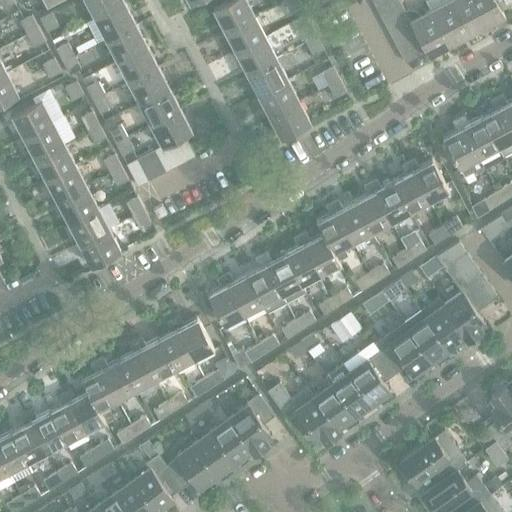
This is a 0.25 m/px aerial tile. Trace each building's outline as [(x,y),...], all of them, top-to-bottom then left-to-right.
[(121,0),(84,0),(93,17),(122,1),(121,0)] [(243,0),(227,0),(212,8),(223,30),(252,15),(243,0)] [(298,0),(283,0),(290,12),(302,5),(298,0)] [(385,0),(373,6),(378,16),(400,4),(397,0),(385,0)] [(423,0),(429,10),(427,10),(446,45),(465,35),(446,0),(447,0),(423,0)] [(447,0),(446,0),(465,35),(484,25),(470,0),(447,0)] [(470,0),(484,25),(490,22),(503,15),(498,6),(497,7),(493,0),(470,0)] [(122,1),(93,17),(104,37),(133,22),(122,1)] [(400,4),(378,16),(383,25),(405,14),(403,10),(400,4)] [(404,9),(403,10),(405,14),(408,20),(409,23),(414,33),(419,42),(424,51),(426,56),(446,45),(427,10),(419,15),(418,14),(418,13),(417,12),(416,12),(415,11),(415,10),(414,10),(413,9),(412,9),(411,9),(410,9),(409,9),(408,9),(407,9),(406,9),(405,9),(404,9)] [(51,12),(39,18),(46,31),(58,25),(51,12)] [(31,14),(19,20),(27,35),(37,29),(39,28),(31,14)] [(405,14),(383,25),(388,35),(409,23),(408,20),(405,14)] [(252,15),(223,30),(234,51),(263,36),(252,15)] [(133,22),(104,37),(115,59),(144,43),(133,22)] [(310,22),(298,28),(305,41),(317,35),(310,22)] [(409,23),(388,35),(393,44),(414,33),(409,23)] [(37,29),(27,35),(33,46),(42,40),(45,39),(39,28),(37,29)] [(414,33),(393,44),(398,53),(419,42),(414,33)] [(317,35),(305,41),(312,54),(324,48),(317,35)] [(263,36),(234,51),(245,72),(274,57),(263,36)] [(94,37),(75,46),(78,52),(96,42),(94,37)] [(419,42),(398,53),(403,63),(424,51),(419,42)] [(65,43),(55,48),(61,60),(71,55),(65,43)] [(144,43),(115,59),(126,80),(155,65),(144,43)] [(71,55),(61,60),(68,73),(78,68),(71,55)] [(52,58),(42,63),(48,76),(58,71),(61,70),(54,57),(52,58)] [(274,57),(245,72),(256,93),(285,78),(274,57)] [(333,64),(321,71),(328,84),(339,78),(333,64)] [(155,65),(126,80),(137,101),(166,86),(155,65)] [(6,73),(0,75),(0,103),(15,96),(18,94),(15,90),(6,73)] [(285,78),(256,93),(267,115),(296,100),(285,78)] [(339,78),(328,84),(334,97),(343,92),(346,90),(339,78)] [(95,81),(85,86),(91,98),(101,93),(95,81)] [(74,82),(65,87),(71,99),(81,94),(74,82)] [(166,86),(137,101),(148,122),(178,107),(166,86)] [(502,92),(494,96),(511,131),(511,98),(507,101),(502,92)] [(101,93),(91,98),(98,111),(108,106),(101,93)] [(480,115),(479,116),(496,146),(498,145),(503,155),(511,149),(511,131),(494,96),(489,99),(494,108),(482,115),(481,113),(480,114),(480,115)] [(15,113),(10,115),(15,125),(22,137),(50,122),(39,100),(15,113)] [(296,100),(267,115),(279,137),(308,122),(296,100)] [(178,107),(148,122),(160,145),(163,144),(172,140),(182,134),(181,134),(189,129),(178,107)] [(89,111),(80,116),(87,130),(96,125),(89,111)] [(463,112),(455,117),(477,157),(478,156),(483,166),(503,156),(503,155),(498,145),(496,146),(479,116),(468,122),(463,112)] [(50,122),(22,137),(33,158),(62,143),(73,137),(62,116),(50,122)] [(443,133),(442,134),(459,167),(460,167),(464,175),(472,171),(476,172),(482,169),(483,166),(478,156),(477,157),(455,117),(451,119),(456,128),(444,135),(443,133)] [(118,124),(108,129),(114,141),(123,135),(118,124)] [(96,125),(87,130),(93,141),(102,136),(96,125)] [(182,134),(172,140),(183,161),(193,156),(182,134)] [(123,135),(114,141),(121,154),(130,149),(123,135)] [(172,140),(163,144),(174,166),(183,161),(172,140)] [(62,143),(33,158),(44,179),(73,164),(62,143)] [(160,145),(153,149),(164,171),(174,166),(163,144),(160,145)] [(153,149),(144,154),(155,176),(164,171),(153,149)] [(144,154),(134,159),(146,180),(155,176),(144,154)] [(112,155),(102,160),(109,172),(118,167),(112,155)] [(413,156),(405,161),(427,200),(428,200),(429,201),(430,200),(430,199),(447,190),(448,191),(449,190),(431,157),(430,158),(431,159),(418,166),(413,156)] [(134,159),(125,164),(136,186),(146,180),(134,159)] [(392,180),(391,180),(407,211),(409,210),(410,211),(411,211),(410,209),(427,200),(405,161),(401,163),(406,172),(394,179),(393,178),(392,178),(392,180)] [(73,164),(44,179),(55,201),(84,185),(73,164)] [(118,167),(109,172),(115,185),(125,179),(118,167)] [(459,167),(453,171),(457,179),(464,175),(460,167),(459,167)] [(375,176),(367,181),(388,221),(390,220),(391,221),(392,221),(391,219),(407,211),(391,180),(380,186),(375,176)] [(511,182),(511,180),(496,190),(497,191),(502,199),(511,192),(511,182)] [(354,200),(353,201),(369,231),(371,230),(388,221),(367,181),(363,183),(368,193),(356,199),(355,198),(353,199),(354,200)] [(84,185),(55,201),(66,222),(95,206),(84,185)] [(496,190),(481,199),(482,200),(487,208),(490,206),(500,200),(502,199),(497,191),(496,190)] [(134,197),(125,202),(131,215),(141,210),(134,197)] [(337,197),(329,201),(350,241),(352,240),(362,235),(366,243),(376,238),(371,230),(369,231),(353,201),(342,207),(337,197)] [(317,218),(315,219),(322,232),(328,242),(329,241),(338,259),(347,254),(343,245),(350,241),(329,201),(324,204),(329,213),(317,219),(317,218)] [(161,204),(153,208),(157,217),(166,213),(161,204)] [(95,206),(66,222),(77,243),(106,228),(95,206)] [(511,206),(505,210),(500,213),(508,225),(511,222),(511,206)] [(141,210),(131,215),(138,227),(147,222),(141,210)] [(490,220),(480,226),(489,239),(490,239),(509,227),(508,225),(500,213),(490,220)] [(456,215),(441,224),(442,226),(447,234),(459,227),(462,225),(456,215)] [(441,224),(427,233),(428,234),(434,243),(446,235),(447,234),(442,226),(441,224)] [(106,228),(77,243),(89,265),(94,262),(97,260),(118,249),(106,228)] [(305,229),(297,233),(318,273),(319,273),(320,274),(322,273),(321,272),(338,263),(339,264),(341,263),(338,259),(329,241),(328,242),(322,232),(310,239),(305,229)] [(285,250),(283,251),(284,253),(300,283),(301,282),(318,273),(297,233),(292,236),(297,245),(285,252),(285,250)] [(406,247),(404,248),(405,249),(410,258),(422,250),(425,248),(420,238),(406,247)] [(458,239),(436,254),(442,263),(444,266),(466,251),(458,239)] [(404,248),(391,257),(392,257),(397,266),(409,258),(410,258),(405,249),(404,248)] [(266,249),(260,253),(286,301),(305,291),(301,282),(300,283),(284,253),(272,259),(266,249)] [(466,251),(444,266),(452,277),(474,261),(466,251)] [(246,271),(262,303),(267,311),(286,301),(260,253),(254,256),(259,266),(247,272),(246,271)] [(436,254),(435,253),(421,263),(428,273),(442,263),(436,254)] [(474,261),(452,277),(460,288),(482,273),(474,261)] [(383,262),(368,271),(368,272),(374,281),(387,273),(389,271),(383,262)] [(228,270),(223,273),(244,314),(245,314),(244,312),(262,303),(246,271),(245,271),(245,273),(233,279),(228,270)] [(407,273),(399,278),(404,285),(405,286),(417,279),(413,273),(411,270),(407,273)] [(368,271),(354,280),(355,281),(361,290),(373,282),(374,281),(368,272),(368,271)] [(208,291),(207,292),(224,325),(226,324),(225,323),(243,313),(243,315),(244,314),(223,273),(216,276),(221,286),(209,292),(208,291)] [(482,273),(460,288),(461,290),(462,289),(469,299),(470,298),(487,286),(490,284),(482,273)] [(387,286),(381,289),(382,289),(388,299),(388,300),(405,288),(405,286),(404,285),(399,278),(387,286)] [(470,298),(469,299),(477,310),(498,295),(490,284),(487,286),(470,298)] [(346,286),(333,294),(333,295),(339,304),(351,296),(352,295),(346,286)] [(381,289),(362,302),(369,312),(388,299),(382,289),(381,289)] [(461,290),(444,302),(466,334),(465,334),(468,338),(468,337),(481,328),(479,325),(485,320),(484,319),(484,320),(477,310),(469,299),(462,289),(461,290)] [(333,294),(318,303),(319,304),(324,313),(338,304),(339,304),(333,295),(333,294)] [(438,295),(420,307),(426,315),(448,346),(465,334),(466,334),(444,302),(438,295)] [(420,307),(403,319),(408,327),(431,359),(448,346),(426,315),(420,307)] [(308,309),(295,318),(295,319),(301,328),(315,319),(309,310),(308,309)] [(351,313),(336,322),(345,335),(360,326),(351,313)] [(179,315),(173,318),(194,358),(195,360),(198,358),(197,357),(211,349),(212,351),(215,350),(197,316),(195,317),(195,318),(183,324),(179,315)] [(160,335),(158,336),(176,370),(178,369),(177,367),(194,358),(173,318),(167,321),(172,330),(160,336),(160,335)] [(295,318),(281,327),(282,328),(287,336),(301,328),(295,319),(295,318)] [(403,319),(373,341),(379,349),(395,372),(407,364),(412,371),(411,371),(412,373),(431,359),(408,327),(403,319)] [(272,332),(258,341),(259,342),(265,351),(278,342),(273,333),(272,332)] [(313,333),(301,341),(306,349),(318,342),(313,333)] [(141,335),(135,338),(157,380),(159,379),(158,377),(174,369),(175,371),(176,370),(158,336),(157,337),(157,338),(146,344),(141,335)] [(122,355),(119,356),(120,357),(138,390),(141,396),(160,386),(157,380),(135,338),(129,341),(134,350),(122,356),(122,355)] [(243,347),(232,352),(232,354),(239,367),(251,359),(265,351),(259,342),(258,341),(245,350),(243,347)] [(301,341),(289,349),(294,357),(306,349),(301,341)] [(349,370),(365,393),(371,402),(390,388),(389,387),(384,380),(395,372),(379,349),(367,357),(349,370)] [(103,355),(97,358),(119,400),(120,399),(119,398),(136,389),(137,391),(138,390),(120,357),(107,364),(103,355)] [(217,368),(204,377),(210,386),(223,377),(234,370),(226,356),(214,362),(217,368)] [(83,375),(80,376),(88,389),(98,409),(101,415),(110,410),(107,404),(116,400),(117,401),(119,400),(97,358),(90,362),(95,370),(84,376),(83,375)] [(343,361),(325,374),(331,383),(335,388),(353,414),(371,402),(365,393),(349,370),(343,361)] [(204,377),(191,385),(196,394),(210,386),(204,377)] [(279,380),(267,389),(283,412),(293,405),(317,439),(316,439),(317,440),(323,436),(325,439),(339,429),(337,426),(336,427),(314,395),(307,385),(291,397),(279,380)] [(314,395),(336,427),(337,426),(353,414),(335,388),(331,383),(314,395)] [(493,398),(486,403),(487,404),(498,418),(486,426),(495,439),(503,450),(511,443),(511,396),(504,385),(491,394),(493,398)] [(71,387),(63,391),(84,431),(85,430),(101,422),(102,423),(105,422),(101,415),(98,409),(88,389),(75,396),(71,387)] [(49,407),(48,408),(65,441),(66,441),(67,442),(70,448),(89,438),(85,430),(84,431),(63,391),(57,394),(62,403),(50,409),(49,407)] [(181,391),(168,400),(173,409),(187,400),(181,391)] [(248,403),(230,415),(252,447),(252,448),(254,451),(268,441),(265,438),(271,434),(271,432),(270,433),(263,423),(275,415),(258,392),(246,400),(248,403)] [(209,399),(197,407),(201,413),(202,416),(215,408),(209,399)] [(168,400),(154,409),(160,418),(173,409),(168,400)] [(197,407),(185,415),(190,423),(202,416),(201,413),(197,407)] [(32,408),(25,411),(47,451),(63,442),(64,444),(67,442),(66,441),(65,441),(48,408),(46,409),(47,410),(36,416),(32,408)] [(11,426),(9,427),(15,439),(27,461),(43,453),(44,454),(47,452),(47,451),(25,411),(19,414),(24,422),(15,427),(12,428),(11,426)] [(144,414),(131,423),(137,432),(150,423),(144,414)] [(230,415),(212,428),(214,430),(230,453),(235,460),(252,448),(252,447),(230,415)] [(131,423),(118,432),(123,441),(137,432),(131,423)] [(0,456),(8,471),(9,471),(15,467),(16,467),(24,463),(25,464),(28,463),(27,461),(15,439),(9,427),(8,428),(10,430),(0,434),(0,456)] [(212,428),(195,441),(196,442),(212,465),(217,472),(235,460),(230,453),(214,430),(212,428)] [(402,463),(398,466),(408,480),(412,477),(414,481),(434,467),(442,478),(457,468),(457,469),(467,461),(444,429),(400,460),(402,463)] [(107,438),(94,447),(99,456),(113,447),(107,438)] [(495,439),(484,447),(497,464),(507,457),(503,450),(495,439)] [(178,455),(166,463),(183,486),(194,478),(198,484),(197,485),(198,486),(217,472),(212,465),(196,442),(195,441),(176,454),(178,455)] [(94,447),(80,456),(86,464),(99,456),(94,447)] [(149,466),(132,479),(153,509),(154,510),(173,497),(172,496),(171,495),(183,486),(166,463),(158,452),(145,461),(149,466)] [(0,487),(14,481),(9,473),(10,472),(9,471),(8,471),(0,456),(0,487)] [(71,461),(58,470),(63,479),(77,470),(71,461)] [(111,462),(99,470),(103,477),(104,478),(116,470),(111,462)] [(425,495),(421,498),(430,511),(435,509),(436,511),(437,511),(456,499),(464,510),(489,492),(476,473),(466,480),(457,469),(457,468),(442,478),(423,492),(425,495)] [(58,470),(44,479),(50,487),(63,479),(58,470)] [(99,470),(87,477),(92,486),(104,478),(103,477),(99,470)] [(486,481),(492,490),(501,484),(495,474),(486,481)] [(132,479),(114,491),(128,511),(151,511),(154,510),(153,509),(132,479)] [(80,481),(68,489),(73,498),(86,490),(80,481)] [(25,483),(17,487),(20,493),(21,493),(24,491),(28,488),(25,483)] [(24,491),(21,493),(26,502),(40,493),(34,484),(28,488),(24,491)] [(128,511),(114,491),(97,504),(102,511),(128,511)] [(503,511),(490,493),(489,492),(464,510),(461,511),(503,511)] [(15,496),(7,501),(13,510),(15,509),(26,502),(21,493),(20,493),(15,496)]
